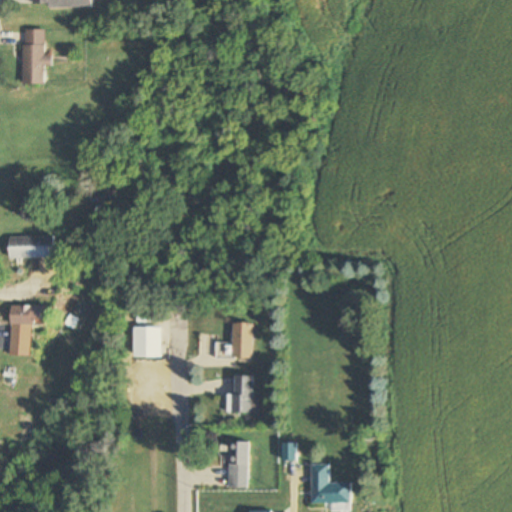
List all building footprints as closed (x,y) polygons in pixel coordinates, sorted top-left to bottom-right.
[(31,0),(32,8),(91,7),(91,0),(31,0)] [(46,85),(46,30),(24,30),(23,84),(46,85)] [(10,237),(10,258),(56,258),(56,237),(10,237)] [(12,306),(12,358),(34,358),(34,324),(45,324),(45,306),(12,306)] [(232,359),(253,359),(253,324),(232,324),(232,359)] [(163,328),(137,328),(137,358),(163,358),(163,328)] [(226,358),(226,343),(217,343),(217,358),(226,358)] [(252,377),(234,377),(234,395),(228,395),(228,414),(252,414),(252,377)] [(248,489),(248,443),(228,443),(228,489),(248,489)] [(284,444),(284,461),(297,461),(297,444),(284,444)] [(330,465),(313,465),(313,505),(352,505),(352,484),(330,484),(330,465)]
